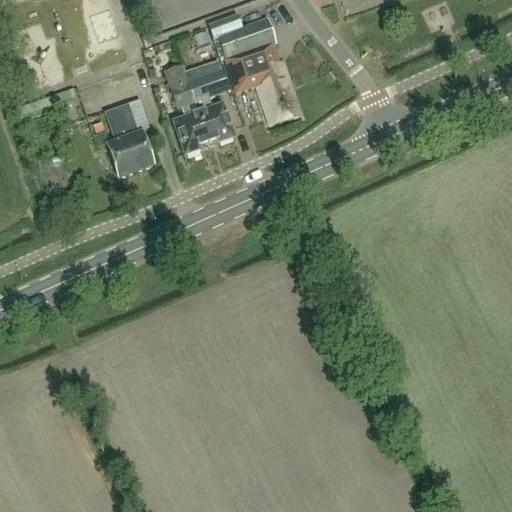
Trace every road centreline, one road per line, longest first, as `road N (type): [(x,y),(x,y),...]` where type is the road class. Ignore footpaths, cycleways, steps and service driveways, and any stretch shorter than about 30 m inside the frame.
road 1 (secondary): [(0,312),(389,137)]
road 2 (unclassified): [(389,137),(361,80),(300,0)]
road 3 (secondary): [(389,137),(511,82)]
